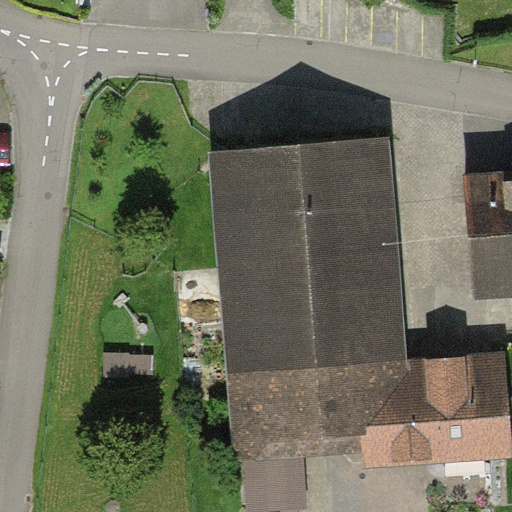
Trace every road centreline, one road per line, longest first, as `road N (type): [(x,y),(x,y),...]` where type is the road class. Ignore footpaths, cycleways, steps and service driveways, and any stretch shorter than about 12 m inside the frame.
road 1 (residential): [(511,98),(248,61),(107,51),(54,59)]
road 2 (unclassified): [(54,59),(10,511)]
